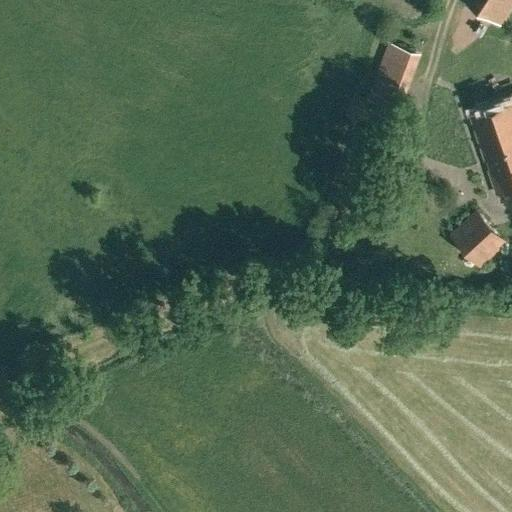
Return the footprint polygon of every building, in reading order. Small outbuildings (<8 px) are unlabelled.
[(467,0),(498,21),(511,0),(467,0)] [(384,72),(402,78),(414,42),(396,36),(384,72)] [(415,42),(409,69),(419,71),(425,45),(415,42)] [(393,108),(399,93),(375,84),(369,99),(393,108)] [(511,99),(470,114),(497,192),(511,187),(511,99)] [(484,262),(508,239),(477,208),(454,232),(484,262)]
